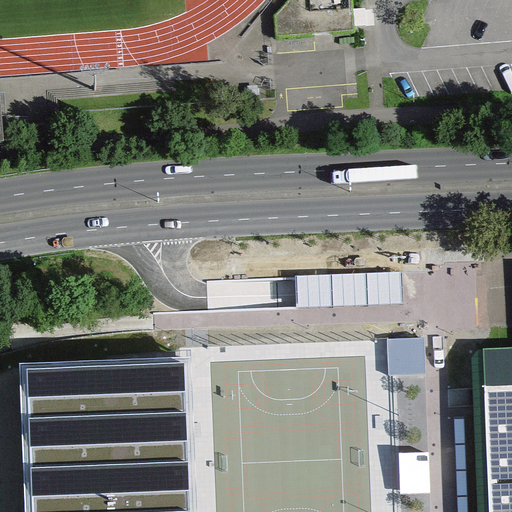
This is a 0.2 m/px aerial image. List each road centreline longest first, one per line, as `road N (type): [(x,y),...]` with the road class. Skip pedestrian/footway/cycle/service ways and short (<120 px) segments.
road 1 (primary): [(0,243),(191,221),(511,207)]
road 2 (primary): [(511,163),(171,178),(0,197)]
